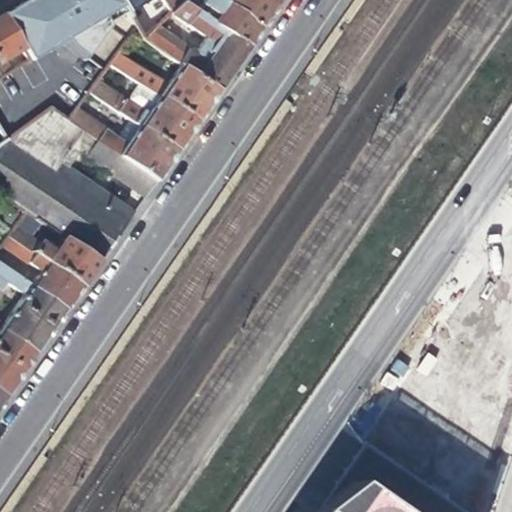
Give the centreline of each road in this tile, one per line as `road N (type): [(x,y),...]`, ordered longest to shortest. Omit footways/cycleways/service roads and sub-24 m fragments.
road 1 (tertiary): [(318,0),(0,452)]
road 2 (tertiary): [(257,511),(511,146)]
